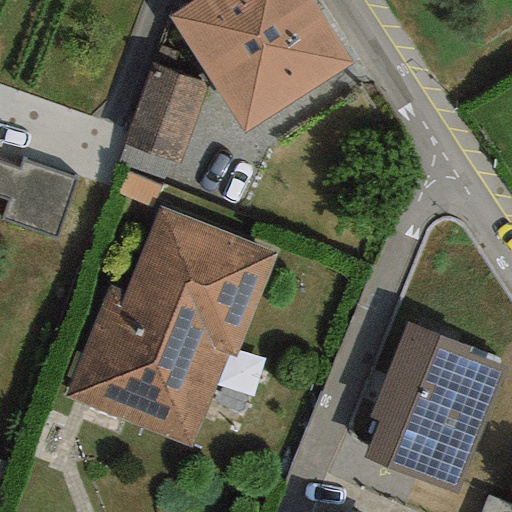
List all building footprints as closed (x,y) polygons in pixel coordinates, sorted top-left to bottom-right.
[(313,0),(190,0),(165,16),(242,132),(353,63),(313,0)] [(177,165),(206,85),(151,65),(122,145),(177,165)] [(54,239),(74,179),(21,160),(17,171),(0,166),(0,199),(7,202),(2,220),(54,239)] [(149,209),(159,188),(125,172),(115,193),(149,209)] [(275,254),(158,207),(124,293),(107,286),(62,398),(190,448),(227,355),(234,358),(275,254)] [(405,322),(368,417),(376,421),(361,459),(454,495),(502,368),(497,366),(498,360),(405,322)] [(511,511),(511,500),(484,494),(479,511),(511,511)]
